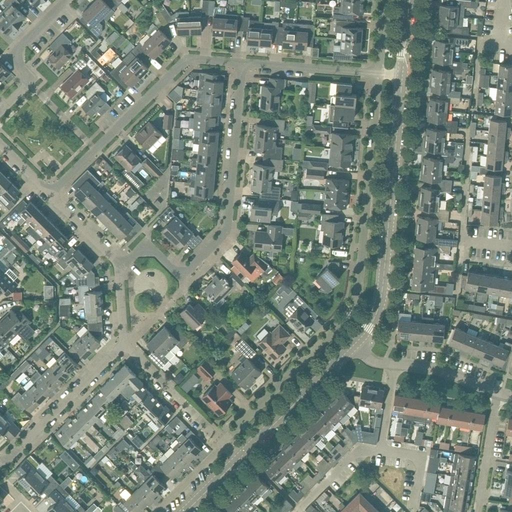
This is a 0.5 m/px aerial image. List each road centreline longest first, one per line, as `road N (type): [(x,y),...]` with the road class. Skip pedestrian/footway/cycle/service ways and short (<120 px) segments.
road 1 (residential): [(220,442),(354,303),(377,74)]
road 2 (residential): [(117,266),(145,250),(186,272),(222,236),(241,63)]
road 3 (unclassified): [(353,345),(381,298),(402,76)]
road 4 (residential): [(241,63),(182,63),(49,195)]
road 5 (residential): [(125,342),(0,460)]
road 6 (unclassified): [(237,460),(353,345)]
road 7 (residential): [(498,393),(437,369),(374,362),(353,345)]
road 8 (residential): [(67,0),(17,51),(28,81),(0,111)]
road 9 (residential): [(220,442),(125,342)]
road 10 (residential): [(377,74),(241,63)]
road 11 (residential): [(477,511),(498,393)]
